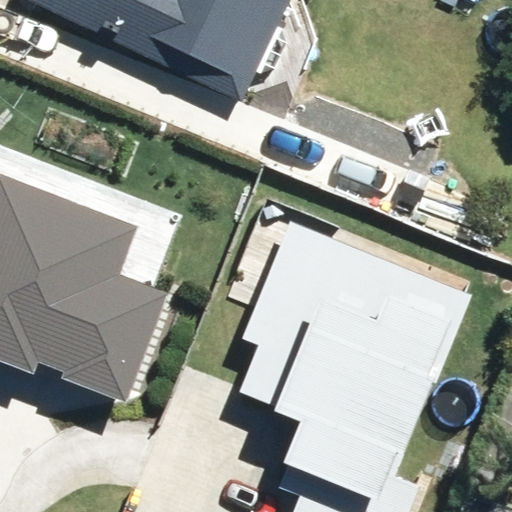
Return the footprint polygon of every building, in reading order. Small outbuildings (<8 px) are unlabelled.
[(117,33),(172,59),(219,81),(249,94),(258,72),(281,64),(291,42),(283,18),(291,0),(44,0),(83,18),(117,33)] [(407,161),(341,134),(323,180),(389,207),(407,161)] [(156,221),(18,166),(0,210),(0,347),(48,367),(53,352),(81,363),(78,370),(143,397),(188,287),(138,267),(156,221)] [(422,467),(496,281),(307,207),(260,324),(275,330),(258,374),(321,398),(300,452),(322,460),(301,511),(437,511),(451,478),(422,467)] [(489,511),(511,511),(511,508),(494,501),(489,511)]
